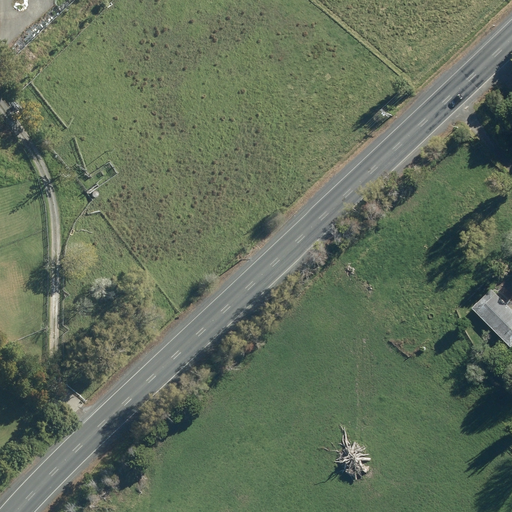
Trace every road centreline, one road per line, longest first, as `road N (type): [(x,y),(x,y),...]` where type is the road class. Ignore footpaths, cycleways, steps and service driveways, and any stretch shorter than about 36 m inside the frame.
road 1 (primary): [(511,39),(16,511)]
road 2 (unknown): [(98,430),(58,391),(49,356),(0,348)]
